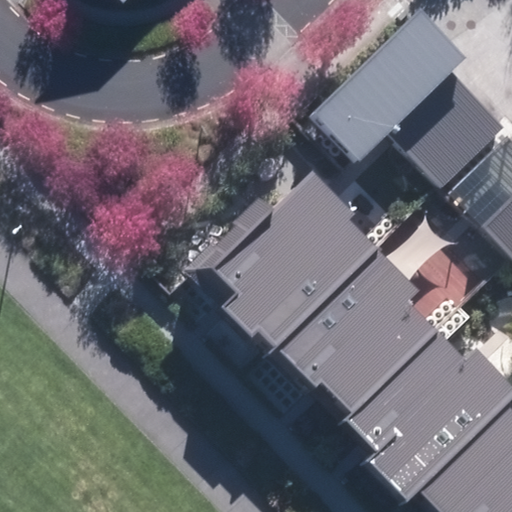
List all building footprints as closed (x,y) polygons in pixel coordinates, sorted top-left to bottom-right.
[(457,67),(407,15),(299,120),(349,172),(457,67)] [(499,136),(461,94),(395,155),(433,197),(499,136)] [(243,338),(262,358),(368,259),(338,227),(344,221),(304,178),(261,218),(249,205),(186,264),(220,301),(206,314),(236,345),(243,338)] [(511,193),(473,225),(511,272),(511,193)] [(338,428),(430,342),(399,309),(407,301),(368,259),(262,358),(301,400),(307,394),(338,428)] [(390,510),(506,403),(463,357),(452,367),(430,342),(338,428),(332,434),(359,463),(352,469),(390,510)] [(407,511),(511,511),(511,431),(498,418),(408,511),(407,511)]
